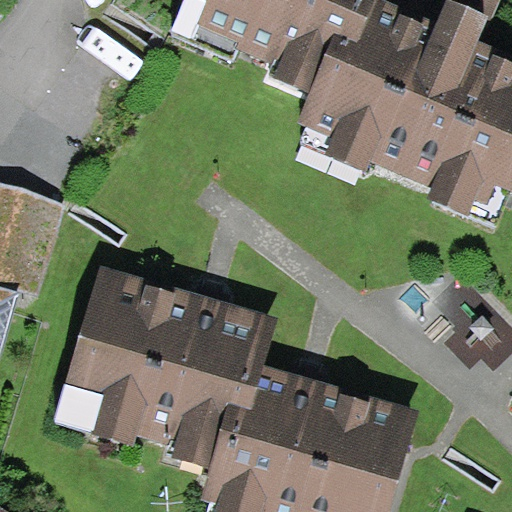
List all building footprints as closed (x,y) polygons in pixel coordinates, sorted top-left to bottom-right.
[(329,84),(361,10),(363,11),(367,0),(186,0),(187,1),(205,9),(197,27),(276,61),(328,83),(329,84)] [(436,42),(363,11),(361,10),(329,84),(328,83),(308,129),(378,159),(381,166),(425,185),(431,182),(484,204),(492,186),(510,194),(511,193),(511,74),(472,57),(484,28),(462,18),(449,12),(436,42)] [(0,276),(32,286),(54,214),(0,197),(0,276)] [(227,454),(250,377),(251,378),(265,330),(219,316),(217,324),(194,317),(196,310),(106,283),(76,389),(95,395),(89,414),(172,438),(226,454),(227,454)] [(293,390),(251,378),(250,377),(227,454),(226,454),(220,474),(212,477),(208,492),(212,502),(247,511),(380,511),(406,422),(317,396),(314,404),(291,397),(293,390)]
